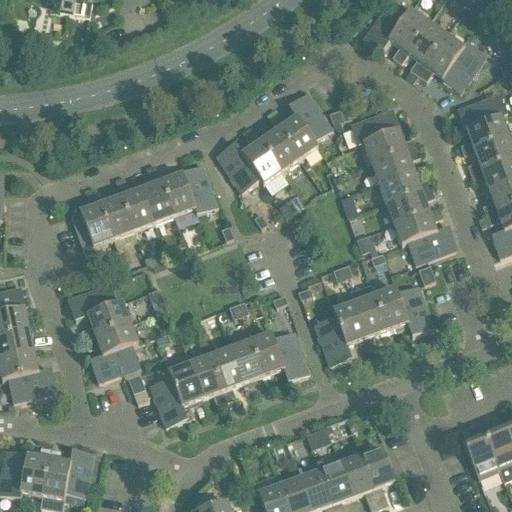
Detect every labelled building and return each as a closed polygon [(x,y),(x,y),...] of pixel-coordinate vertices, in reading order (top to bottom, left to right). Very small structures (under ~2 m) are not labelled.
[(63,19),(89,24),(92,10),(88,9),(89,0),(52,0),(52,4),(65,7),(63,18),(63,19)] [(389,9),(363,46),(382,59),(390,48),(393,45),(392,44),(407,22),(389,9)] [(393,45),(402,51),(393,64),(402,70),(411,57),(410,57),(428,30),(410,17),(407,22),(392,44),(393,45)] [(418,82),(446,42),(428,30),(410,57),(411,57),(419,63),(410,76),(418,82)] [(2,47),(12,49),(13,41),(3,39),(2,47)] [(427,88),(436,75),(444,81),(445,81),(464,55),(446,42),(418,82),(427,88)] [(460,99),(486,63),(467,50),(464,55),(445,81),(444,81),(442,84),(442,85),(442,86),(460,99)] [(511,67),(501,74),(505,81),(511,76),(511,67)] [(333,137),(308,100),(289,113),(296,124),(297,124),(314,149),(315,149),(333,137)] [(507,123),(499,101),(458,116),(466,138),(467,137),(502,124),(502,125),(507,123)] [(337,117),(342,128),(349,126),(345,114),(337,117)] [(395,140),(399,138),(401,137),(393,116),(351,131),(359,153),(365,151),(395,139),(395,140)] [(342,128),(337,117),(330,120),(334,131),(342,128)] [(290,134),(281,121),(272,128),(280,140),(281,140),(300,167),(317,155),(318,154),(315,149),(314,149),(297,124),(296,124),(296,125),(298,128),(290,134)] [(475,146),(461,152),(464,161),(464,162),(479,157),(479,156),(509,145),(502,125),(502,124),(467,137),(467,138),(472,136),(475,146)] [(250,132),(242,138),(247,145),(255,139),(250,132)] [(280,140),(272,146),(263,134),(255,139),(282,179),(300,167),(281,140),(280,140)] [(246,164),(244,160),(244,161),(243,161),(261,187),(260,187),(264,192),(282,179),(255,139),(247,145),(255,158),(246,164)] [(414,145),(399,150),(395,140),(395,139),(365,151),(372,171),(417,154),(414,145)] [(479,157),(483,167),(468,172),(472,182),(511,166),(511,151),(509,145),(479,156),(479,157)] [(236,149),(217,162),(242,199),(260,187),(261,187),(243,161),(244,161),(236,149)] [(417,154),(372,171),(380,191),(410,180),(406,169),(421,163),(417,154)] [(494,197),(511,190),(511,166),(472,182),(475,191),(490,185),(494,197)] [(181,182),(183,186),(195,216),(197,222),(219,214),(203,172),(181,180),(182,181),(181,182)] [(173,189),(168,175),(158,178),(174,224),(195,216),(183,186),(173,189)] [(143,201),(154,231),(174,224),(158,178),(149,182),(154,196),(143,201)] [(410,180),(380,191),(387,211),(432,194),(429,185),(414,190),(410,180)] [(154,231),(143,201),(133,204),(127,190),(117,193),(134,239),(154,231)] [(511,190),(494,197),(498,207),(483,212),(487,222),(511,212),(511,190)] [(108,197),(114,211),(104,215),(102,216),(114,246),(134,239),(117,193),(108,197)] [(425,219),(421,209),(436,204),(432,195),(387,211),(396,236),(441,219),(439,214),(425,219)] [(93,254),(114,246),(102,216),(104,215),(98,200),(88,204),(94,219),(84,223),(82,218),(80,219),(71,222),(78,242),(83,258),(93,254)] [(305,210),(298,201),(288,207),(295,216),(305,210)] [(490,231),(505,226),(508,236),(504,237),(504,238),(505,238),(511,235),(511,212),(487,222),(490,231)] [(432,240),(429,230),(443,224),(441,219),(396,236),(402,253),(408,251),(408,250),(433,241),(432,240)] [(268,230),(265,225),(261,220),(255,224),(260,232),(262,234),(268,230)] [(226,247),(234,244),(230,233),(222,236),(226,247)] [(457,255),(449,234),(437,239),(436,238),(432,240),(433,241),(408,250),(408,251),(416,271),(457,255)] [(504,238),(492,243),(500,264),(511,259),(511,235),(505,238),(504,238)] [(372,264),(374,271),(386,267),(383,260),(372,264)] [(350,271),(341,274),(345,286),(354,283),(350,271)] [(430,272),(419,276),(422,284),(433,280),(430,272)] [(341,274),(335,276),(339,287),(345,286),(341,274)] [(102,278),(91,283),(94,290),(105,286),(102,278)] [(424,291),(436,287),(433,280),(422,284),(424,291)] [(110,291),(68,306),(76,328),(88,323),(89,324),(93,322),(93,321),(118,312),(117,311),(110,291)] [(355,310),(354,310),(365,341),(366,343),(386,336),(385,333),(374,303),(370,292),(350,299),(355,310)] [(434,335),(418,293),(398,301),(397,301),(407,328),(412,343),(434,335)] [(0,321),(25,316),(25,317),(26,317),(22,294),(0,298),(0,321)] [(313,302),(310,294),(304,297),(299,299),(301,306),(302,306),(313,302)] [(398,301),(396,295),(374,303),(385,333),(393,331),(394,333),(407,328),(397,301),(398,301)] [(289,309),(285,302),(282,304),(274,307),(277,314),(288,310),(289,309)] [(249,320),(245,308),(237,311),(241,323),(249,320)] [(123,309),(117,311),(118,312),(93,321),(93,322),(97,332),(82,337),(85,347),(131,330),(123,310),(123,309)] [(333,318),(336,323),(345,348),(346,348),(347,351),(366,343),(365,341),(354,310),(333,318)] [(230,314),(234,325),(241,323),(237,311),(230,314)] [(24,332),(21,318),(25,317),(25,316),(0,321),(0,343),(30,337),(28,331),(24,332)] [(315,331),(331,373),(352,365),(347,351),(346,348),(345,348),(336,323),(315,331)] [(89,356),(104,351),(107,361),(108,362),(133,352),(133,353),(138,351),(131,330),(85,347),(89,356)] [(27,345),(31,345),(31,344),(30,337),(0,343),(0,366),(3,366),(30,360),(27,345)] [(310,381),(294,339),(274,346),(273,347),(282,372),(281,372),(283,376),(284,376),(288,389),(310,381)] [(171,348),(168,340),(156,344),(159,352),(171,348)] [(274,346),(272,341),(251,349),(262,379),(281,372),(282,372),(273,347),(274,346)] [(231,356),(242,387),(255,382),(262,379),(251,349),(231,356)] [(99,389),(140,373),(133,353),(133,352),(108,362),(107,361),(103,362),(103,363),(91,368),(99,389)] [(242,387),(231,356),(210,364),(227,409),(236,405),(231,391),(242,387)] [(0,375),(3,389),(9,387),(39,381),(39,379),(38,373),(37,373),(33,374),(30,360),(3,366),(0,366),(0,375)] [(210,364),(190,371),(202,402),(203,406),(214,402),(218,412),(227,409),(210,364)] [(169,379),(171,385),(172,384),(181,409),(182,409),(183,413),(203,406),(202,402),(190,371),(169,379)] [(52,377),(39,379),(39,381),(9,387),(13,409),(14,408),(57,399),(52,377)] [(140,380),(129,385),(131,392),(143,387),(140,380)] [(166,434),(188,426),(183,413),(182,409),(181,409),(172,384),(171,385),(151,392),(166,434)] [(135,402),(138,410),(150,406),(146,396),(143,387),(131,392),(134,400),(135,402)] [(504,489),(511,485),(511,451),(506,436),(496,441),(491,428),(481,432),(499,477),(504,489)] [(481,432),(471,436),(476,449),(465,454),(479,486),(499,477),(481,432)] [(41,454),(40,463),(29,461),(25,485),(22,499),(43,503),(51,456),(41,454)] [(388,511),(382,493),(395,488),(382,455),(361,462),(379,511),(388,511)] [(63,511),(65,507),(66,501),(65,501),(70,475),(69,475),(58,473),(61,457),(51,456),(43,503),(41,511),(63,511)] [(6,457),(0,490),(0,501),(21,505),(22,499),(25,485),(29,461),(6,457)] [(87,505),(95,461),(73,457),(70,470),(69,475),(70,475),(65,501),(66,501),(87,505)] [(379,511),(361,462),(341,470),(353,504),(365,499),(369,511),(379,511)] [(353,504),(341,470),(320,477),(333,511),(342,511),(341,508),(353,504)] [(333,511),(320,477),(300,485),(310,511),(333,511)] [(310,511),(300,485),(280,493),(286,511),(310,511)] [(262,511),(286,511),(280,493),(258,500),(262,511)] [(227,508),(214,511),(244,511),(250,510),(246,501),(227,508)]
